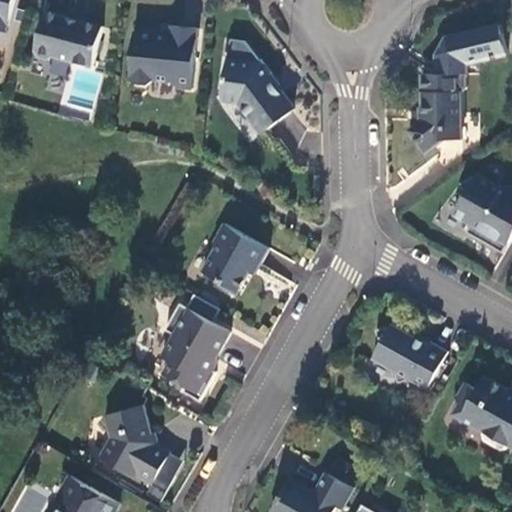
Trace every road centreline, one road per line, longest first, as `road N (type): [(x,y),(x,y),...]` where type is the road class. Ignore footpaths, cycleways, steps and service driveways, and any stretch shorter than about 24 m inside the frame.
road 1 (residential): [(359,251),(202,511)]
road 2 (residential): [(356,48),(359,251)]
road 3 (residential): [(359,251),(511,335)]
